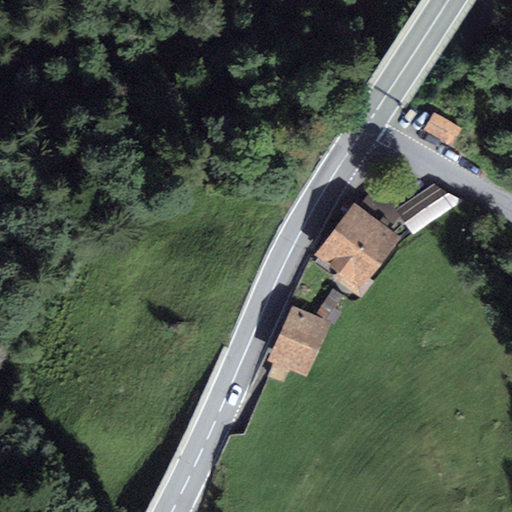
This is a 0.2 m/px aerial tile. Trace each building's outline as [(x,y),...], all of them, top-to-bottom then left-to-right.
[(425,126),(451,142),(459,127),(433,112),(425,126)] [(402,210),(414,228),(455,200),(434,188),(402,210)] [(370,263),(387,241),(392,244),(397,237),(389,230),(384,237),(372,228),(379,218),(360,204),(318,259),(358,289),(375,267),(370,263)] [(319,312),(334,318),(347,292),(332,285),(319,312)] [(443,306),(428,322),(445,337),(460,320),(443,306)] [(303,368),(325,321),(300,309),(278,356),(303,368)]
